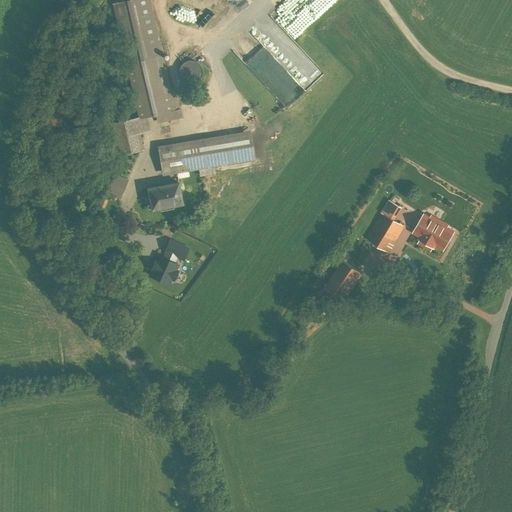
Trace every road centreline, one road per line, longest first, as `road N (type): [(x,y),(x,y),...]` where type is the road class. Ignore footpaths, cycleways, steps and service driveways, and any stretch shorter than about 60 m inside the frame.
road 1 (unclassified): [(511,271),(452,511)]
road 2 (track): [(511,94),(449,76),(380,0)]
